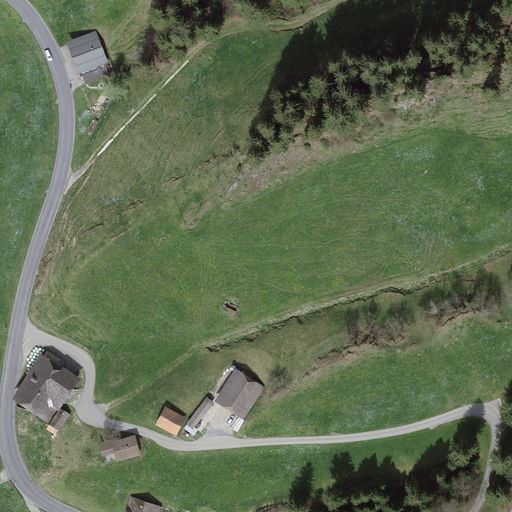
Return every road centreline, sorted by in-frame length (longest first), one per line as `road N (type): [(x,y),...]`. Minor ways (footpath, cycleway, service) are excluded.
road 1 (track): [(472,511),(494,443),(493,415),(485,408),(359,436),(180,445),(95,416),(83,357),(16,329)]
road 2 (tertiary): [(15,0),(59,71),(66,133),(19,311),(5,432),(21,480),(62,511)]
road 3 (track): [(336,0),(302,18),(236,27),(199,45),(55,194)]
